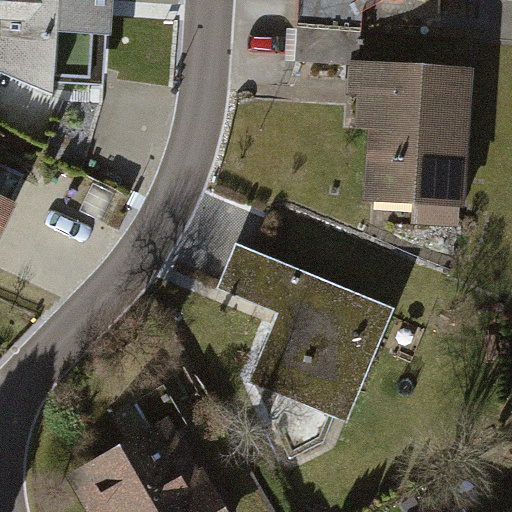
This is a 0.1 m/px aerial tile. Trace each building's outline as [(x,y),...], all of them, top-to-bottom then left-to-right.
[(118,47),(120,0),(0,0),(0,108),(58,112),(62,44),(118,47)] [(365,1),(338,0),(301,0),(300,30),(364,33),(365,1)] [(462,221),(476,74),(355,62),(350,121),(370,123),(361,212),(462,221)] [(116,196),(95,186),(83,214),(104,223),(116,196)] [(0,230),(9,211),(0,206),(0,230)] [(396,312),(235,245),(217,287),(279,313),(250,383),(349,424),(396,312)] [(219,511),(169,418),(76,468),(99,511),(219,511)]
